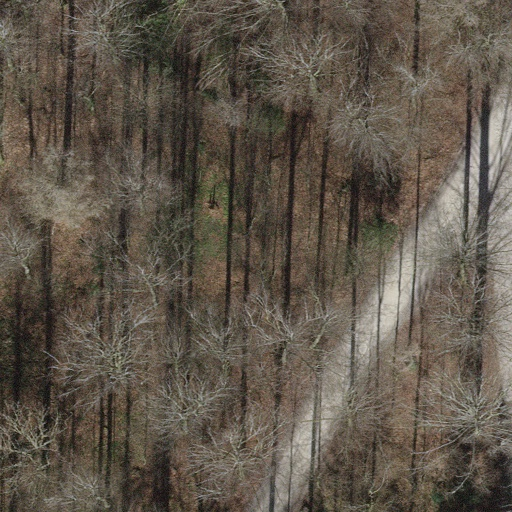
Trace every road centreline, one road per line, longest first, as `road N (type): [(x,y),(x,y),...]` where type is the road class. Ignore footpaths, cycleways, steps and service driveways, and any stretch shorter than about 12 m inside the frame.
road 1 (track): [(509,176),(441,241),(341,390),(276,511)]
road 2 (track): [(511,309),(509,176)]
